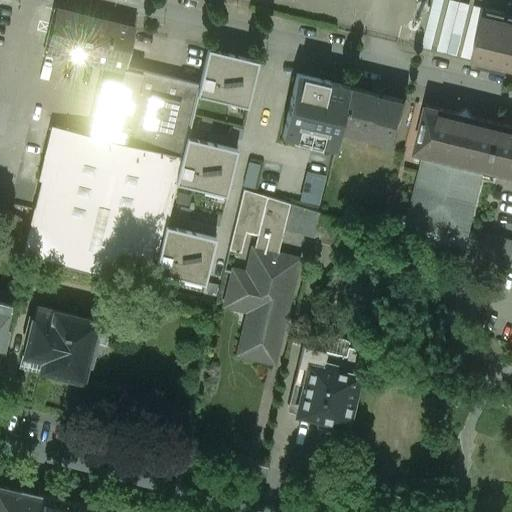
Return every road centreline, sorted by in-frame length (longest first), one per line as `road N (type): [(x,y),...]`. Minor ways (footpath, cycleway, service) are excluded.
road 1 (residential): [(511,96),(104,0)]
road 2 (residential): [(264,511),(0,447)]
